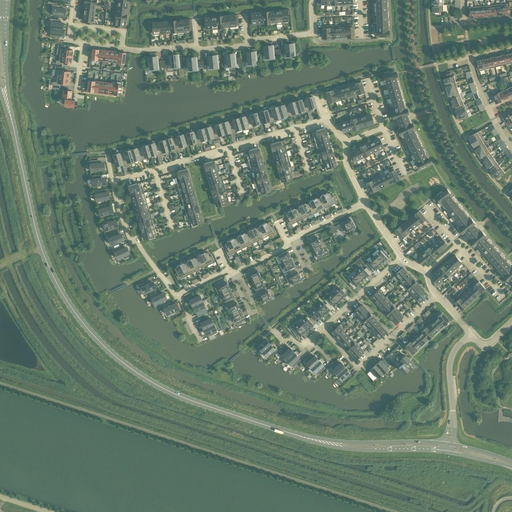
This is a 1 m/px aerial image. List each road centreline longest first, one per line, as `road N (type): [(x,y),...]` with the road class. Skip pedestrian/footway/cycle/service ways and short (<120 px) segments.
road 1 (secondary): [(6,96),(53,277),(78,319),(123,362),(196,403),(325,442),(448,449)]
road 2 (residential): [(323,119),(112,181),(131,241),(178,294)]
road 3 (residential): [(178,294),(364,203)]
road 4 (residential): [(322,329),(357,367),(437,296)]
road 5 (unclassified): [(448,449),(450,361),(471,334)]
